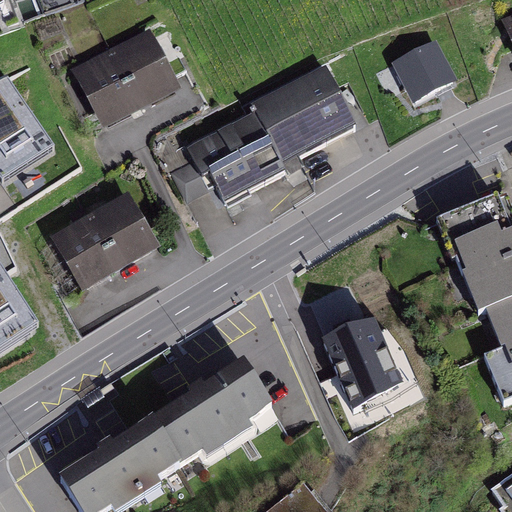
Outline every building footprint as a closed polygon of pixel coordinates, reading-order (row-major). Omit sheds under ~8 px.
[(154,34),(116,53),(147,116),(185,97),(154,34)] [(442,47),(400,69),(421,111),(464,89),(442,47)] [(116,53),(77,72),(109,135),(147,116),(116,53)] [(9,66),(0,70),(0,180),(8,189),(66,149),(9,66)] [(263,120),(201,151),(229,207),(289,177),(286,171),(361,132),(332,74),(259,111),(263,120)] [(95,220),(126,274),(164,253),(133,199),(95,220)] [(511,201),(511,199),(445,226),(482,315),(489,312),(511,302),(511,201)] [(58,242),(88,296),(126,274),(95,220),(58,242)] [(0,251),(0,355),(51,321),(0,251)] [(511,302),(489,312),(505,352),(487,359),(508,410),(511,408),(511,302)] [(391,349),(332,377),(351,416),(396,395),(389,379),(402,373),(391,349)] [(250,368),(157,425),(186,472),(208,458),(213,466),(264,435),(259,427),(279,415),(250,368)] [(157,425),(64,482),(82,511),(125,511),(124,510),(186,472),(157,425)] [(333,511),(311,484),(275,511),(333,511)] [(511,511),(511,484),(494,496),(505,511),(511,511)]
